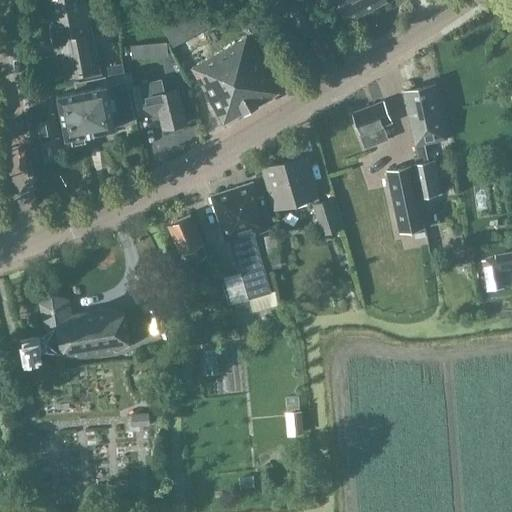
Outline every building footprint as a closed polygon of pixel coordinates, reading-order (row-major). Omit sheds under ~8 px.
[(61,76),(99,69),(85,0),(46,0),(57,55),(46,57),(50,77),(61,74),(61,76)] [(336,0),(347,21),(386,1),(385,0),(336,0)] [(194,5),(163,23),(175,44),(183,39),(191,52),(208,43),(200,29),(205,26),(194,5)] [(193,67),(192,67),(223,123),(278,93),(247,37),(215,55),(193,67)] [(77,91),(59,94),(67,136),(115,126),(115,124),(135,120),(127,81),(108,85),(106,76),(76,82),(77,91)] [(161,80),(141,85),(144,98),(148,113),(159,110),(163,129),(187,123),(178,89),(164,93),(161,80)] [(434,85),(403,91),(418,157),(414,158),(416,167),(421,194),(441,191),(435,159),(429,160),(425,143),(447,138),(434,85)] [(382,125),(392,121),(384,101),(352,113),(365,147),(388,139),(382,125)] [(53,114),(31,117),(34,142),(55,140),(53,114)] [(274,208),(317,195),(306,156),(263,168),(274,208)] [(410,166),(387,171),(400,234),(423,229),(416,195),(416,193),(410,166)] [(254,233),(272,227),(263,196),(257,198),(252,182),(211,195),(216,211),(215,211),(224,243),(229,241),(238,272),(241,271),(249,298),(271,291),(254,233)] [(323,233),(339,228),(331,199),(314,204),(323,233)] [(200,257),(208,254),(191,215),(168,225),(183,261),(198,254),(200,257)] [(276,234),(264,236),(268,256),(279,254),(276,234)] [(71,316),(70,300),(51,296),(40,304),(44,330),(58,331),(62,354),(80,358),(115,352),(130,342),(124,313),(110,309),(73,315),(71,316)] [(25,357),(42,354),(39,337),(22,340),(25,357)] [(149,413),(131,414),(132,427),(150,426),(149,413)]
